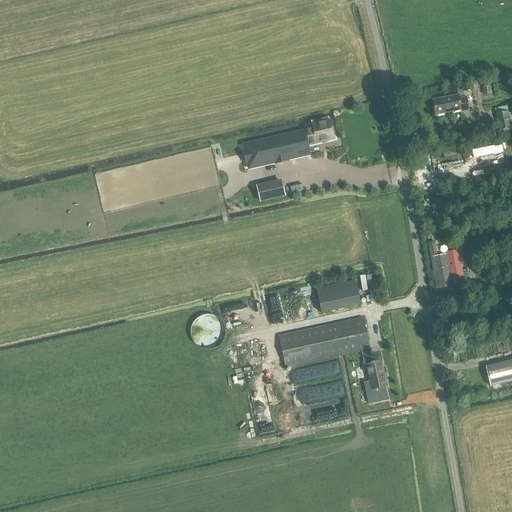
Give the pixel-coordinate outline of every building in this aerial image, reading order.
[(460,111),(469,110),(466,94),(465,89),(461,90),(460,86),(457,87),(459,95),(433,101),(436,115),(460,110),(460,111)] [(500,130),(511,127),(508,112),(497,114),(500,130)] [(312,124),(312,128),(244,145),(245,151),(243,151),(246,163),(248,162),(249,168),(276,162),(276,163),(288,160),(287,159),(311,153),(308,143),(334,137),(330,119),(312,124)] [(444,159),(458,156),(457,150),(443,153),(444,159)] [(282,182),(270,185),(274,199),(285,196),(282,182)] [(463,273),(460,252),(435,257),(434,251),(437,251),(435,242),(428,243),(436,287),(453,284),(465,282),(464,281),(470,280),(468,272),(463,273)] [(356,281),(317,289),(322,313),(361,305),(356,281)] [(411,309),(408,315),(413,318),(416,312),(411,309)] [(364,318),(279,336),(286,368),(362,352),(365,366),(366,365),(370,381),(364,382),(369,404),(389,400),(386,387),(387,387),(382,360),(373,362),(364,318)] [(511,359),(487,365),(491,385),(511,380),(511,359)]
